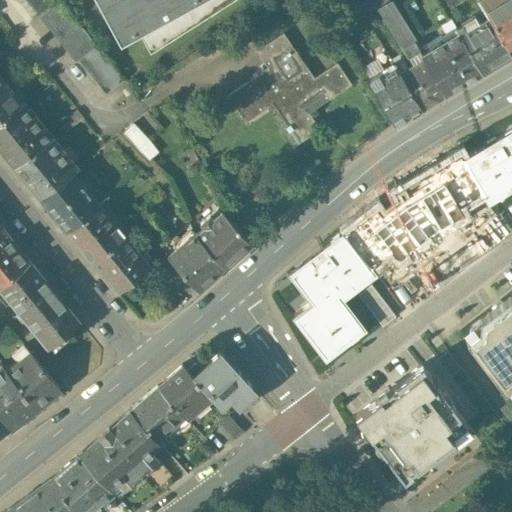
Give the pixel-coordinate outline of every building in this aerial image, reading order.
[(35,0),(32,3),(41,14),(57,0),(35,0)] [(60,0),(57,0),(41,14),(59,37),(78,21),(60,0)] [(96,0),(120,44),(139,33),(150,54),(234,0),(96,0)] [(350,0),(345,0),(329,9),(340,29),(360,18),(350,0)] [(354,0),(363,16),(378,8),(392,0),(393,0),(354,0)] [(417,40),(392,0),(378,8),(412,64),(424,57),(419,49),(415,42),(417,40)] [(511,53),(511,0),(478,0),(489,18),(490,17),(511,54),(511,53)] [(479,24),(475,17),(456,28),(458,33),(482,72),(511,54),(490,17),(489,18),(479,24)] [(78,21),(59,37),(78,59),(96,44),(78,21)] [(314,77),(283,32),(256,50),(268,67),(247,81),(262,102),(268,98),(298,142),(319,128),(308,111),(350,83),(336,62),(314,77)] [(458,33),(444,41),(441,36),(419,49),(424,57),(446,93),(482,72),(458,33)] [(446,93),(424,57),(412,64),(400,72),(421,108),(422,108),(446,94),(446,93)] [(421,108),(400,72),(394,62),(367,78),(394,124),(421,108)] [(0,75),(0,119),(22,102),(0,75)] [(247,81),(227,95),(242,116),(262,102),(247,81)] [(22,102),(0,119),(0,147),(14,165),(52,135),(24,100),(22,102)] [(149,140),(133,123),(123,132),(148,159),(157,151),(149,140)] [(511,126),(496,137),(499,142),(487,149),(484,144),(462,157),(488,201),(510,188),(507,183),(511,179),(511,126)] [(52,135),(14,165),(40,197),(73,171),(78,167),(52,135)] [(433,156),(395,178),(414,209),(398,219),(419,253),(442,239),(435,228),(447,221),(452,228),(470,218),(433,156)] [(73,171),(40,197),(46,205),(66,229),(99,203),(73,171)] [(99,203),(66,229),(91,260),(123,233),(99,203)] [(235,224),(217,206),(200,223),(203,227),(195,234),(224,265),(225,267),(251,243),(252,242),(239,228),(235,224)] [(0,284),(30,260),(0,223),(0,284)] [(195,234),(190,229),(179,239),(182,243),(169,255),(168,256),(181,270),(181,271),(184,274),(185,274),(198,289),(199,288),(224,265),(195,234)] [(326,252),(314,262),(310,257),(290,272),(312,301),(294,315),(325,355),(363,326),(337,292),(350,283),(353,287),(373,271),(343,231),(322,247),(326,252)] [(123,233),(91,260),(116,291),(149,265),(123,233)] [(79,321),(30,260),(0,284),(0,287),(48,346),(50,345),(49,344),(65,331),(66,332),(79,321)] [(395,315),(371,283),(358,293),(382,325),(395,315)] [(511,297),(510,297),(480,320),(477,332),(466,341),(505,390),(511,385),(511,297)] [(60,388),(24,344),(13,353),(18,360),(7,369),(37,406),(51,395),(52,395),(60,388)] [(202,366),(192,374),(212,396),(219,404),(229,396),(237,404),(255,388),(220,349),(202,366)] [(447,350),(437,357),(450,374),(460,367),(447,350)] [(197,360),(188,369),(192,374),(202,366),(197,360)] [(188,369),(182,363),(157,385),(184,415),(187,418),(212,396),(192,374),(188,369)] [(379,446),(447,398),(421,364),(355,414),(379,446)] [(7,369),(6,367),(0,371),(0,412),(11,426),(37,406),(7,369)] [(157,385),(130,408),(157,438),(184,415),(157,385)] [(447,398),(379,446),(403,478),(469,428),(470,427),(447,398)] [(130,408),(104,431),(138,468),(146,461),(149,465),(158,458),(152,450),(160,442),(157,438),(130,408)] [(469,428),(403,478),(411,489),(451,459),(454,463),(481,443),(469,428)] [(104,431),(78,453),(113,491),(121,483),(124,487),(133,479),(130,475),(138,468),(104,431)] [(113,491),(78,453),(52,476),(67,496),(78,511),(93,511),(116,494),(113,491)] [(43,511),(67,496),(52,476),(2,511),(43,511)] [(78,511),(67,496),(43,511),(78,511)]
